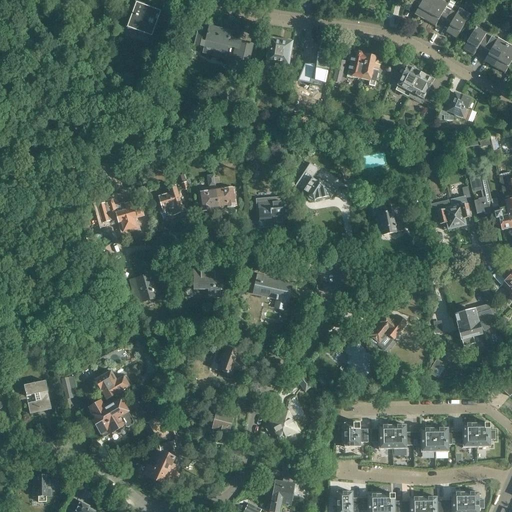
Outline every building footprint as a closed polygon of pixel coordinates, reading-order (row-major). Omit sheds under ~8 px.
[(415,15),(425,20),(437,0),(415,0),(415,2),(420,5),(415,15)] [(454,6),(443,0),(437,0),(425,20),(435,26),(441,17),(446,20),(454,6)] [(161,12),(136,3),(127,28),(152,37),(161,12)] [(454,6),(446,20),(452,23),(446,33),(457,39),(470,15),(454,6)] [(179,31),(170,26),(163,39),(172,44),(179,31)] [(479,46),(485,49),(493,35),(477,26),(463,49),(474,56),(479,46)] [(199,28),(194,45),(227,52),(228,46),(236,48),(233,59),(236,60),(234,69),(241,71),(241,70),(247,72),(253,45),(240,42),(230,40),(231,33),(210,27),(209,30),(199,28)] [(508,44),(493,35),(485,49),(490,52),(485,62),(495,68),(508,44)] [(283,76),(286,76),(285,81),(294,82),(297,64),(289,63),(292,43),(271,40),(267,62),(262,61),(261,68),(274,70),(275,63),(285,65),(283,76)] [(328,73),(328,70),(329,70),(332,57),(332,55),(333,55),(335,46),(323,43),(320,50),(320,54),(319,54),(317,67),(315,67),(315,66),(306,65),(298,81),(310,84),(310,85),(322,88),(323,83),(325,84),(328,73)] [(511,46),(508,44),(495,68),(505,74),(511,64),(511,46)] [(353,77),(361,79),(367,56),(362,55),(361,53),(359,53),(357,54),(356,56),(357,58),(357,59),(351,57),(348,72),(343,71),(345,62),(338,60),(334,80),(335,80),(335,82),(339,83),(340,81),(341,82),(342,76),(353,79),(353,77)] [(367,56),(361,79),(370,81),(369,86),(375,87),(380,65),(378,65),(379,60),(375,59),(375,58),(374,58),(374,56),(369,55),(368,57),(367,56)] [(396,90),(408,97),(421,74),(414,71),(413,68),(409,68),(407,67),(402,76),(393,71),(389,84),(397,88),(396,90)] [(427,78),(421,74),(408,97),(421,104),(422,102),(428,105),(428,107),(435,110),(439,100),(438,99),(439,96),(430,89),(434,81),(432,80),(430,77),(427,78)] [(437,114),(435,120),(444,120),(444,121),(453,121),(454,116),(468,122),(472,111),(467,109),(468,108),(470,108),(472,103),(470,102),(470,101),(455,94),(449,109),(440,106),(437,114)] [(310,163),(295,187),(304,192),(308,194),(307,196),(308,197),(308,198),(308,200),(310,202),(313,201),(314,201),(315,200),(329,197),(331,198),(332,196),(333,196),(334,194),(334,193),(335,191),(319,179),(317,182),(314,180),(315,179),(313,178),(319,169),(310,163)] [(351,169),(342,171),(344,182),(353,180),(351,169)] [(215,187),(213,175),(207,176),(208,187),(215,187)] [(492,202),(491,200),(485,175),(469,179),(473,193),(481,191),(482,199),(478,200),(478,202),(474,203),(477,214),(484,213),(485,214),(490,213),(487,203),(492,202)] [(507,208),(511,229),(511,228),(511,181),(511,176),(500,178),(503,192),(511,190),(511,200),(505,202),(507,208)] [(159,197),(163,211),(169,209),(171,210),(174,209),(176,215),(184,213),(176,186),(168,189),(169,193),(159,197)] [(450,201),(452,209),(457,228),(465,226),(470,225),(468,219),(470,218),(467,206),(466,200),(471,199),(468,187),(462,189),(464,198),(450,201)] [(210,209),(219,208),(216,190),(208,192),(208,188),(199,190),(200,193),(203,212),(211,211),(210,209)] [(232,188),(216,190),(219,208),(227,207),(227,209),(235,207),(232,188)] [(380,235),(380,236),(397,233),(403,232),(402,223),(395,224),(392,209),(398,208),(397,199),(390,200),(391,202),(372,206),(374,216),(376,216),(376,217),(379,216),(380,223),(379,223),(378,225),(379,231),(381,232),(382,231),(382,235),(380,235)] [(120,225),(119,224),(121,223),(123,232),(136,228),(134,220),(136,219),(136,220),(137,219),(132,203),(124,205),(125,209),(117,211),(116,211),(117,210),(114,200),(107,202),(112,222),(117,220),(118,223),(117,223),(118,226),(120,225)] [(282,202),(258,204),(259,225),(258,225),(259,232),(273,231),(272,229),(277,228),(277,231),(285,230),(284,230),(283,211),(282,201),(282,202)] [(449,230),(457,228),(452,209),(450,201),(431,205),(433,215),(438,214),(440,225),(443,225),(444,231),(449,230)] [(511,229),(507,208),(494,211),(497,226),(501,225),(502,231),(511,229)] [(511,269),(509,267),(501,275),(498,272),(493,276),(502,286),(503,285),(511,294),(511,295),(510,297),(511,299),(511,269)] [(208,271),(193,271),(193,286),(201,286),(201,289),(208,289),(208,298),(221,298),(220,288),(223,288),(223,273),(212,273),(212,274),(208,274),(208,271)] [(136,282),(130,284),(135,302),(141,301),(142,303),(157,298),(151,275),(135,279),(136,282)] [(268,278),(257,276),(254,291),(254,292),(254,294),(276,299),(276,300),(277,301),(275,309),(284,311),(286,302),(288,302),(292,285),(282,283),(282,284),(274,282),(268,280),(268,278)] [(246,290),(238,284),(233,292),(241,297),(246,290)] [(165,290),(167,298),(173,296),(171,288),(165,290)] [(493,314),(495,314),(492,304),(473,309),(474,311),(455,316),(459,330),(458,330),(461,341),(462,341),(463,347),(475,344),(473,338),(482,335),(479,326),(481,325),(484,330),(493,325),(493,323),(495,322),(493,314)] [(231,323),(241,321),(238,313),(229,316),(231,323)] [(369,334),(370,335),(369,336),(379,344),(378,346),(384,351),(394,339),(397,341),(399,341),(402,337),(402,335),(399,333),(406,324),(406,323),(407,321),(406,319),(404,317),(402,317),(400,318),(399,318),(397,321),(394,318),(391,322),(386,318),(376,330),(375,329),(374,330),(372,330),(370,330),(369,332),(369,334)] [(433,337),(438,336),(441,335),(437,324),(430,326),(433,337)] [(366,376),(369,373),(368,360),(370,358),(370,356),(368,355),(365,355),(365,351),(359,347),(359,343),(356,340),(355,340),(354,341),(349,337),(348,337),(340,345),(346,350),(345,351),(345,353),(348,355),(351,356),(351,355),(354,357),(351,360),(348,363),(348,364),(349,365),(349,374),(350,374),(350,375),(352,377),(356,377),(356,376),(360,376),(363,379),(366,376)] [(269,354),(270,348),(257,345),(255,352),(269,354)] [(242,354),(227,348),(225,354),(222,353),(219,361),(222,362),(219,370),(224,372),(223,375),(230,377),(231,374),(233,369),(244,373),(246,365),(239,363),(242,354)] [(442,363),(436,360),(430,369),(436,373),(442,363)] [(53,372),(55,378),(61,376),(59,370),(53,372)] [(132,384),(126,374),(116,379),(111,370),(95,379),(107,399),(132,384)] [(312,386),(303,373),(295,378),(304,392),(312,386)] [(509,378),(504,373),(495,383),(500,387),(509,378)] [(511,380),(509,378),(500,387),(505,392),(511,386),(511,385),(511,380)] [(52,409),(45,380),(24,385),(26,396),(34,395),(35,402),(28,403),(30,414),(52,409)] [(289,394),(297,388),(291,380),(283,386),(289,394)] [(73,394),(71,382),(64,384),(66,396),(73,394)] [(128,428),(134,425),(134,422),(121,399),(105,409),(101,401),(90,407),(91,409),(90,409),(90,411),(91,414),(94,414),(96,418),(93,420),(103,438),(125,425),(126,428),(128,428)] [(196,413),(195,405),(195,404),(186,404),(187,413),(196,413)] [(233,418),(217,414),(213,429),(219,431),(218,437),(227,439),(228,433),(233,418)] [(287,414),(271,423),(271,424),(267,426),(270,431),(274,429),(282,445),(287,442),(285,439),(296,433),(296,432),(297,431),(294,424),(292,425),(287,414)] [(149,425),(156,435),(166,428),(159,419),(149,425)] [(362,430),(361,423),(345,424),(346,455),(362,454),(362,443),(369,443),(369,430),(362,430)] [(477,453),(476,424),(462,425),(462,432),(455,432),(456,445),(463,445),(463,454),(477,453)] [(495,431),(490,431),(490,430),(490,424),(476,424),(477,453),(491,453),(491,441),(495,440),(495,431)] [(393,457),(392,426),(378,426),(378,430),(371,430),(371,443),(379,443),(379,458),(393,457)] [(414,446),(413,433),(406,433),(406,426),(392,426),(393,457),(407,457),(407,446),(414,446)] [(413,433),(414,446),(421,446),(421,453),(435,453),(434,429),(420,429),(420,433),(413,433)] [(449,445),(456,445),(455,432),(448,432),(448,429),(434,429),(435,453),(449,453),(449,445)] [(171,487),(180,468),(172,464),(175,458),(162,452),(155,469),(149,466),(144,474),(151,477),(150,478),(163,484),(171,487)] [(62,489),(62,478),(51,478),(51,476),(34,476),(34,497),(38,497),(38,502),(46,502),(46,497),(51,497),(51,484),(56,484),(56,489),(62,489)] [(294,484),(275,481),(270,511),(280,511),(282,505),(291,506),(294,484)] [(353,511),(353,509),(360,509),(360,496),(353,496),(353,490),(337,490),(337,511),(353,511)] [(451,498),(444,498),(445,511),(451,511),(465,511),(465,490),(451,490),(451,498)] [(465,511),(479,511),(479,507),(484,506),(484,497),(479,497),(479,490),(465,490),(465,511)] [(0,502),(3,505),(9,498),(0,491),(0,502)] [(381,511),(381,492),(367,492),(367,496),(360,496),(360,509),(367,509),(367,511),(381,511)] [(402,511),(402,499),(395,499),(395,492),(381,492),(381,511),(402,511)] [(402,499),(402,511),(423,511),(423,495),(409,495),(409,499),(402,499)] [(423,495),(423,511),(444,511),(444,498),(437,498),(437,495),(423,495)] [(94,511),(89,509),(90,507),(81,502),(75,511),(94,511)]
